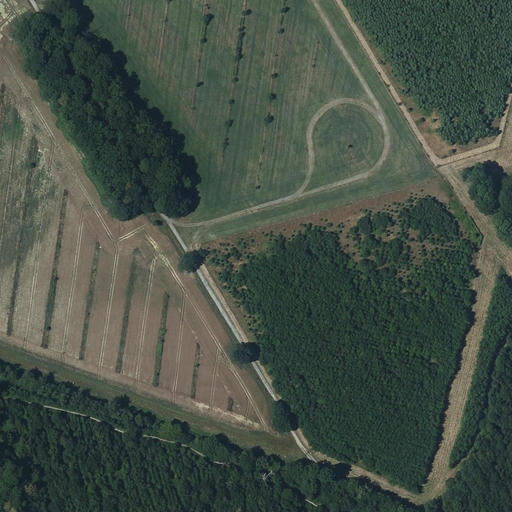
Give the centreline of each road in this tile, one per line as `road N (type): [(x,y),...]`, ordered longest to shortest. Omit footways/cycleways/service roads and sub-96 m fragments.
road 1 (track): [(31,0),(309,459),(415,511)]
road 2 (track): [(314,0),(382,114),(387,147),(380,165),(208,223)]
road 3 (track): [(0,396),(182,443),(333,511)]
